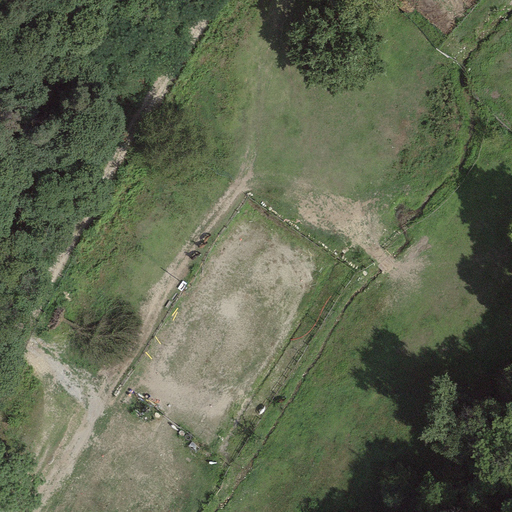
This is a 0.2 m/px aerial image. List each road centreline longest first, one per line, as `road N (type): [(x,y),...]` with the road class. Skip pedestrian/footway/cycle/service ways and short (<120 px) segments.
road 1 (track): [(210,0),(0,353)]
road 2 (track): [(110,385),(45,511)]
road 3 (track): [(398,511),(448,468),(511,437)]
